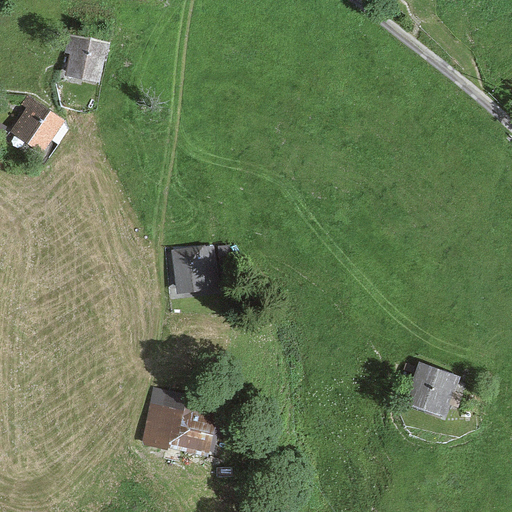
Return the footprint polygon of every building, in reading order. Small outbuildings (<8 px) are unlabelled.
[(96,75),(99,57),(105,58),(107,47),(77,42),(78,37),(69,35),(66,51),(74,53),(70,71),(96,75)] [(58,143),(69,128),(66,121),(30,95),(23,103),(30,108),(15,128),(42,147),(49,137),(58,143)] [(206,283),(206,277),(213,276),(209,246),(175,251),(180,287),(206,283)] [(445,408),(447,401),(457,405),(466,383),(418,365),(407,393),(445,408)] [(209,448),(216,420),(212,419),(215,405),(174,395),(175,392),(156,388),(143,442),(164,447),(166,438),(209,448)]
